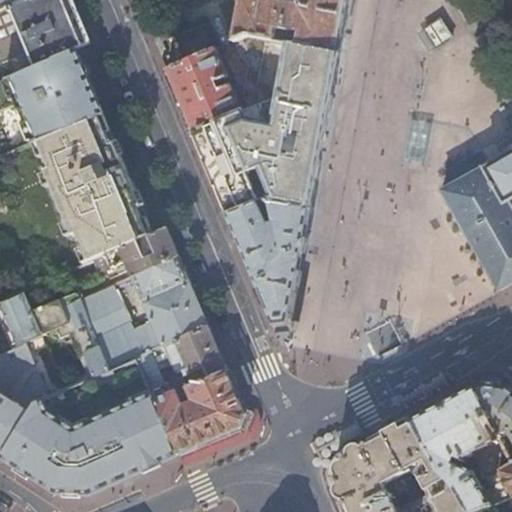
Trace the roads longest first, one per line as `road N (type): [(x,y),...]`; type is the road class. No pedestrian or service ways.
road 1 (tertiary): [(292,445),(104,0)]
road 2 (primary): [(493,336),(292,445)]
road 3 (primary): [(292,445),(153,511)]
